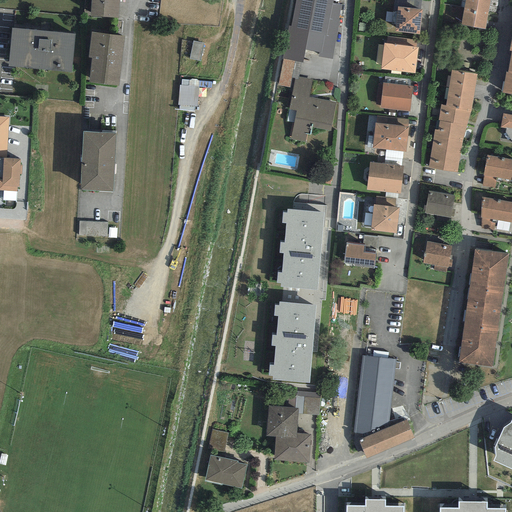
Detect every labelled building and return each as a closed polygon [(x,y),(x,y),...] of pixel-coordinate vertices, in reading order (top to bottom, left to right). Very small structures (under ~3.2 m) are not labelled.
[(91,0),(90,16),(118,18),(118,0),(91,0)] [(332,0),(294,0),(282,59),(294,61),(302,63),(305,50),(319,53),(321,53),(324,35),(326,36),(332,3),(332,0)] [(487,14),(490,0),(465,0),(463,10),(487,14)] [(341,4),(332,3),(326,36),(324,35),(321,53),(319,53),(318,56),(332,59),(339,20),(338,19),(341,4)] [(422,8),(397,5),(394,29),(418,32),(422,8)] [(485,29),(487,14),(463,10),(461,25),(485,29)] [(75,34),(12,28),(8,66),(71,72),(75,34)] [(92,58),(89,82),(118,86),(124,36),(91,32),(88,58),(92,58)] [(418,46),(384,42),(381,68),(414,72),(418,46)] [(203,60),(205,44),(196,43),(194,58),(203,60)] [(511,51),(508,73),(506,73),(502,93),(511,94),(511,51)] [(289,87),(294,61),(282,59),(277,85),(289,87)] [(477,74),(451,70),(449,83),(475,87),(477,74)] [(330,131),(336,102),(309,97),(312,79),(299,77),(298,80),(295,79),(289,109),(296,111),(291,139),(305,142),(307,134),(310,135),(312,127),(330,131)] [(197,105),(198,78),(178,78),(178,105),(197,105)] [(409,110),(412,85),(383,82),(380,107),(409,110)] [(473,100),(475,87),(449,83),(446,105),(445,107),(471,111),(473,100)] [(465,125),(471,111),(445,107),(446,105),(441,104),(438,120),(439,121),(465,125)] [(511,114),(503,112),(500,126),(511,127),(511,114)] [(8,117),(0,116),(0,157),(6,158),(8,117)] [(462,141),(465,125),(439,121),(438,130),(434,129),(433,136),(462,141)] [(409,126),(377,122),(374,148),(385,149),(402,151),(406,152),(409,126)] [(115,133),(82,132),(80,190),(113,192),(115,133)] [(460,156),(462,141),(433,136),(431,151),(460,156)] [(383,164),(401,166),(402,151),(385,149),(383,164)] [(457,173),(460,156),(431,151),(428,168),(457,173)] [(511,158),(486,154),(483,173),(482,185),(495,188),(495,176),(511,179),(511,158)] [(0,190),(17,192),(17,187),(19,187),(19,174),(21,174),(22,165),(20,165),(21,159),(6,158),(0,157),(0,190)] [(383,164),(370,162),(367,189),(401,193),(404,166),(401,166),(383,164)] [(455,196),(430,191),(426,213),(435,215),(434,221),(446,223),(447,217),(451,218),(455,196)] [(511,219),(511,201),(484,196),(480,216),(481,228),(491,229),(492,218),(511,221),(511,219)] [(399,206),(373,203),(370,228),(396,231),(399,206)] [(324,213),(287,209),(286,213),(282,213),(281,223),(286,224),(284,243),(280,242),(279,253),(283,253),(281,273),(277,272),(276,283),(281,283),(280,287),(317,291),(324,213)] [(78,220),(78,235),(107,235),(107,220),(78,220)] [(452,245),(427,241),(423,262),(432,263),(431,270),(443,272),(444,266),(447,266),(452,245)] [(364,244),(346,242),(344,262),(374,266),(376,251),(363,250),(364,244)] [(475,249),(469,287),(504,292),(510,254),(475,249)] [(498,329),(504,292),(469,287),(463,325),(498,329)] [(316,305),(279,302),(278,306),(274,306),(273,316),(277,316),(276,335),(271,335),(270,346),(275,346),(273,365),(269,365),(268,375),(272,376),(272,380),(308,383),(316,305)] [(492,368),(498,329),(463,325),(458,363),(492,368)] [(395,359),(362,355),(353,432),(368,429),(388,421),(395,359)] [(320,393),(288,391),(287,400),(288,400),(288,407),(298,408),(298,414),(318,415),(320,393)] [(265,436),(275,437),(273,461),(309,463),(311,434),(296,433),(298,414),(298,408),(288,407),(268,405),(265,436)] [(511,417),(510,421),(503,425),(495,445),(495,454),(493,458),(511,466),(511,417)] [(406,418),(360,439),(367,455),(414,435),(406,418)] [(227,435),(212,432),(208,450),(223,454),(227,435)] [(237,461),(210,455),(204,481),(222,485),(222,484),(242,489),(247,465),(237,463),(237,461)] [(386,498),(364,498),(364,505),(345,505),(345,511),(404,511),(405,505),(386,505),(386,498)] [(487,499),(458,498),(458,506),(440,506),(440,511),(504,511),(505,506),(487,506),(487,499)]
